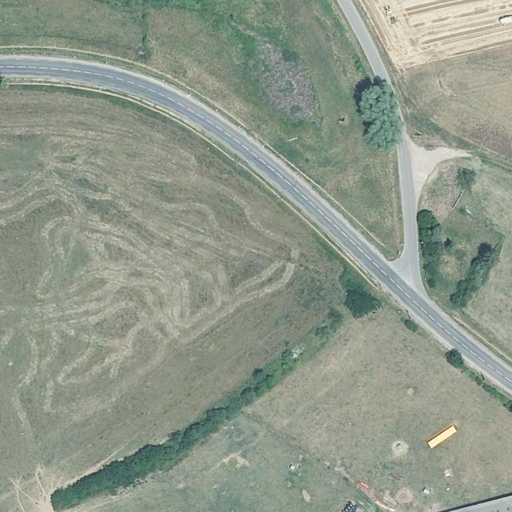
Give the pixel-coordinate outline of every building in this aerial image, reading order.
[(450,180),(454,181),(465,182),(468,177),(455,174),(451,173),(450,180)] [(465,182),(454,181),(450,180),(444,180),(436,194),(442,197),(453,204),(465,182)] [(488,244),(497,230),(453,204),(442,197),(432,212),(488,244)] [(431,448),(457,431),(453,425),(427,442),(431,448)] [(511,511),(511,496),(450,511),(511,511)]
